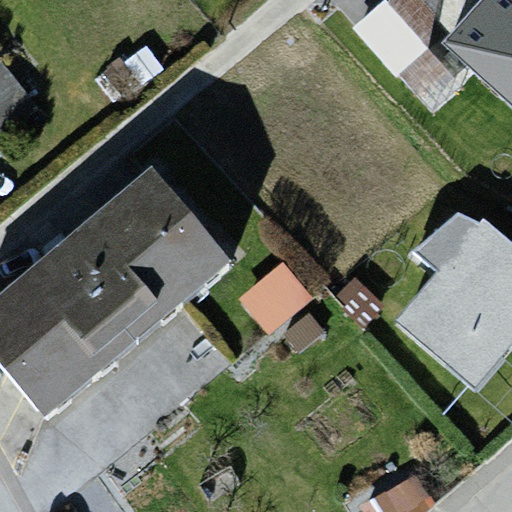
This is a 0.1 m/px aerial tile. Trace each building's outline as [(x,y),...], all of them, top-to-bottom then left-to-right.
[(396,0),(388,0),(358,23),(396,74),(432,48),(396,0)] [(511,0),(495,0),(449,53),(511,108),(511,0)] [(142,177),(0,301),(0,391),(42,439),(229,276),(142,177)] [(511,349),(511,261),(468,227),(385,335),(472,402),(511,349)] [(285,264),(244,294),(272,332),(313,302),(285,264)]
